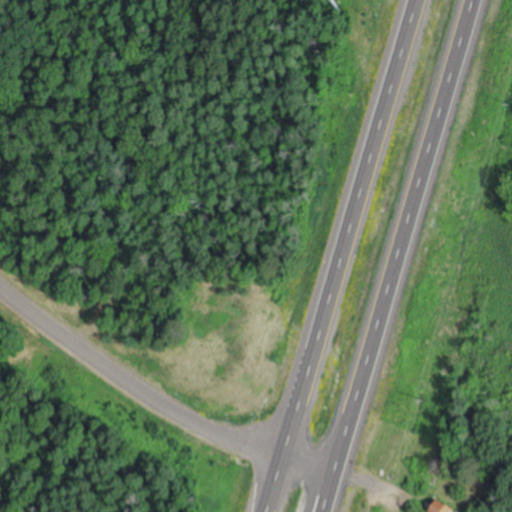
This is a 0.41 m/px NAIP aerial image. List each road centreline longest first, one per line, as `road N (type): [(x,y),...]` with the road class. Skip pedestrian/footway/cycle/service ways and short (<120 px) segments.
road 1 (trunk): [(413,0),(264,511)]
road 2 (trunk): [(335,472),(473,0)]
road 3 (residential): [(335,472),(172,407),(0,282)]
